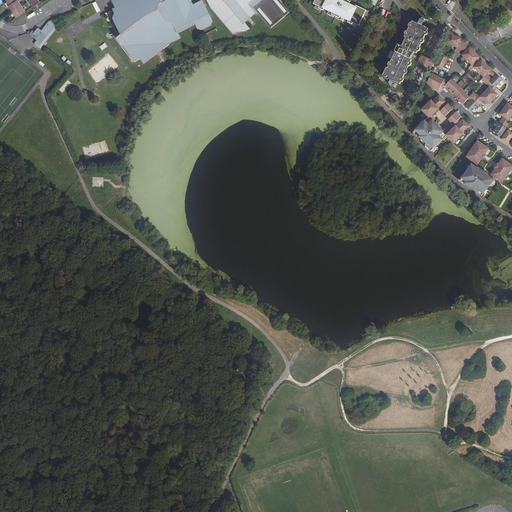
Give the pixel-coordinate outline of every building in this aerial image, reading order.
[(10,0),(6,3),(5,3),(7,7),(8,6),(12,12),(21,6),(17,0),(15,1),(14,0),(10,0)] [(110,0),(114,8),(112,9),(114,14),(112,19),(121,35),(116,38),(135,62),(140,59),(144,64),(170,44),(181,38),(178,33),(195,25),(196,27),(200,25),(202,30),(211,26),(208,21),(212,19),(202,0),(193,4),(190,0),(207,0),(210,4),(233,32),(235,31),(244,31),(248,28),(242,21),(253,11),(256,14),(257,13),(271,29),(290,13),(283,5),(288,1),(287,0),(110,0)] [(315,0),(313,4),(319,7),(318,9),(323,11),(324,9),(332,13),(331,15),(339,19),(340,17),(348,21),(347,23),(352,25),(353,23),(359,26),(366,11),(356,5),(354,8),(348,5),(350,2),(348,1),(348,0),(315,0)] [(21,6),(12,12),(16,18),(25,12),(21,6)] [(31,32),(29,35),(37,41),(34,44),(40,49),(58,27),(54,24),(53,20),(48,22),(41,30),(38,28),(35,32),(33,31),(31,32)] [(387,68),(383,76),(385,77),(385,79),(387,80),(389,79),(400,84),(401,82),(403,82),(404,80),(403,78),(405,74),(407,74),(408,71),(407,70),(409,66),(411,66),(411,64),(411,62),(412,60),(411,59),(414,52),(416,53),(417,51),(418,51),(419,51),(420,49),(420,48),(419,47),(421,43),(422,43),(423,43),(424,40),(424,39),(423,39),(425,35),(426,35),(427,35),(428,33),(427,31),(428,29),(421,25),(417,23),(411,20),(407,29),(405,34),(403,37),(406,38),(402,46),(398,44),(390,59),(392,60),(391,62),(390,62),(389,63),(388,65),(388,66),(389,66),(388,68),(387,68)] [(29,30),(23,38),(23,41),(31,48),(34,44),(37,41),(29,35),(31,32),(29,30)] [(451,34),(447,43),(452,45),(456,36),(451,34)] [(461,38),(456,36),(452,45),(456,48),(455,50),(459,52),(463,47),(459,43),(461,39),(461,38)] [(470,47),(462,55),(467,60),(475,52),(470,47)] [(117,63),(123,59),(115,49),(110,52),(117,63)] [(475,52),(467,60),(472,65),(475,62),(480,57),(475,52)] [(451,58),(442,53),(440,57),(450,61),(451,58)] [(423,57),(420,63),(423,65),(428,67),(429,68),(432,62),(431,61),(426,59),(423,57)] [(487,65),(482,60),(478,64),(475,62),(472,65),(469,68),(471,70),(474,68),(479,73),(487,65)] [(446,68),(437,63),(435,67),(445,71),(446,68)] [(97,80),(104,72),(97,65),(90,73),(97,80)] [(487,65),(479,73),(484,77),(481,80),(483,82),(484,82),(490,77),(487,75),(492,70),(487,65)] [(432,74),(427,84),(433,87),(438,77),(432,74)] [(468,74),(465,77),(471,83),(474,80),(473,79),(468,74)] [(490,77),(484,82),(487,85),(490,82),(495,88),(502,80),(496,75),(492,79),(490,77)] [(444,80),(438,77),(433,87),(439,90),(441,86),(444,80)] [(465,77),(463,79),(469,85),(471,83),(465,77)] [(444,80),(441,86),(444,87),(445,86),(451,92),(457,85),(451,79),(450,81),(445,79),(444,80)] [(490,82),(487,85),(489,87),(485,92),(493,100),(498,94),(494,91),(497,89),(495,88),(490,82)] [(457,85),(451,92),(458,97),(463,91),(464,91),(457,85)] [(458,97),(457,98),(463,104),(467,99),(470,102),(472,99),(475,97),(476,95),(473,93),(469,97),(463,91),(458,97)] [(476,95),(475,97),(481,103),(483,100),(488,105),(493,100),(485,92),(480,97),(477,94),(476,95)] [(126,103),(131,107),(138,96),(133,93),(126,103)] [(445,116),(453,109),(448,104),(446,105),(444,103),(445,102),(439,95),(439,96),(433,102),(431,100),(422,110),(428,116),(429,118),(439,109),(440,110),(441,111),(440,111),(445,116)] [(472,99),(470,102),(466,106),(466,107),(471,112),(478,105),(479,105),(481,103),(475,97),(472,99)] [(511,114),(504,109),(499,114),(503,117),(501,120),(508,125),(510,122),(509,121),(511,115),(511,114)] [(461,117),(456,112),(448,120),(453,125),(454,124),(455,125),(454,125),(455,127),(446,135),(454,143),(464,134),(463,132),(469,126),(463,120),(462,121),(459,119),(461,117)] [(425,121),(413,133),(428,148),(429,149),(431,151),(442,140),(443,141),(446,138),(443,135),(445,134),(441,130),(442,130),(439,128),(438,129),(436,126),(437,125),(435,123),(434,123),(429,118),(428,116),(424,120),(425,121)] [(508,125),(501,120),(499,123),(500,124),(494,132),(498,135),(500,136),(500,137),(506,128),(508,125)] [(502,138),(502,139),(508,143),(511,136),(511,132),(508,130),(502,138)] [(478,141),(467,157),(473,162),(477,165),(478,165),(482,159),(483,160),(486,156),(485,155),(489,149),(478,141)] [(496,169),(492,175),(493,175),(497,178),(503,182),(511,168),(511,164),(503,158),(499,164),(498,164),(495,168),(496,169)] [(468,170),(461,181),(483,196),(490,185),(492,186),(495,181),(495,180),(491,178),(488,176),(489,175),(485,172),(484,173),(481,172),(482,170),(478,167),(478,168),(475,167),(471,164),(467,169),(468,170)]
